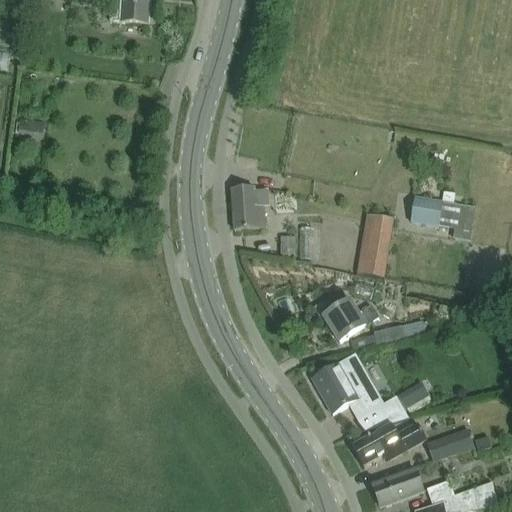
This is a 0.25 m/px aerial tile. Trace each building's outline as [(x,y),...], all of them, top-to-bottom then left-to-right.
[(112,0),(110,25),(148,28),(150,0),(112,0)] [(231,191),(234,233),(265,231),(263,208),(270,207),(269,192),(254,193),(254,190),(231,191)] [(414,199),(410,225),(446,230),(452,230),(450,240),(469,244),(475,210),(453,206),(442,204),(414,199)] [(366,217),(356,277),(384,281),(394,222),(366,217)] [(282,239),(282,258),(295,258),(296,238),(282,239)] [(371,309),(358,317),(350,304),(323,320),(340,346),(366,329),(378,321),(371,309)] [(391,325),(440,320),(438,305),(390,310),(391,325)] [(428,337),(425,324),(375,336),(378,349),(428,337)] [(329,372),(312,382),(332,417),(332,418),(333,417),(350,408),(355,417),(381,402),(355,357),(338,367),(329,372)] [(412,408),(404,395),(396,399),(404,412),(412,408)] [(383,407),(379,409),(389,427),(409,421),(404,412),(396,399),(383,407)] [(352,450),(363,470),(386,458),(389,463),(426,443),(418,427),(397,438),(392,428),(369,441),(352,450)] [(427,447),(433,465),(475,451),(469,433),(427,447)] [(471,489),(507,480),(504,467),(468,476),(471,489)] [(415,473),(373,489),(381,510),(423,494),(415,473)] [(433,509),(444,505),(455,499),(450,484),(427,492),(433,509)] [(493,486),(455,499),(444,505),(445,511),(480,511),(500,507),(493,486)]
